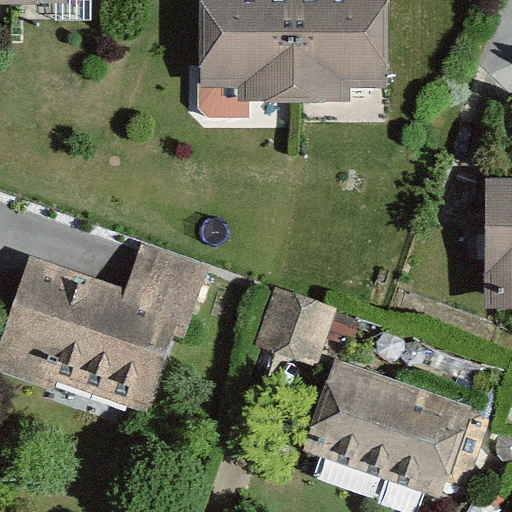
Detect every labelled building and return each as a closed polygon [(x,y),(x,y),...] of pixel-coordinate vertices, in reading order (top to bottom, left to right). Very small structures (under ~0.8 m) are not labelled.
[(388,0),(201,0),(202,91),(239,91),(239,103),(353,103),(353,91),(388,91),(388,0)] [(511,179),(488,180),(488,308),(511,307),(511,179)] [(140,250),(129,287),(30,257),(0,355),(0,365),(152,412),(181,319),(192,322),(208,271),(140,250)] [(342,310),(278,290),(259,350),(322,371),(342,310)] [(336,363),(307,453),(443,498),(473,407),(336,363)]
